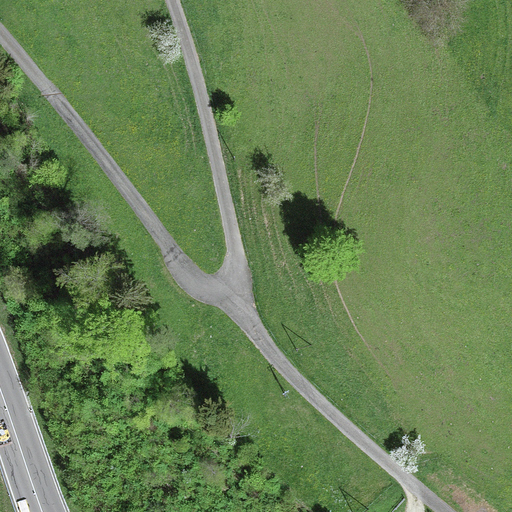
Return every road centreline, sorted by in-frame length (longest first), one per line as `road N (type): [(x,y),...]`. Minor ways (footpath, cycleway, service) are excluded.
road 1 (track): [(0,34),(101,156),(186,277),(229,302),(384,467),(445,511)]
road 2 (track): [(172,0),(236,255),(229,302)]
road 3 (primary): [(0,396),(37,511)]
